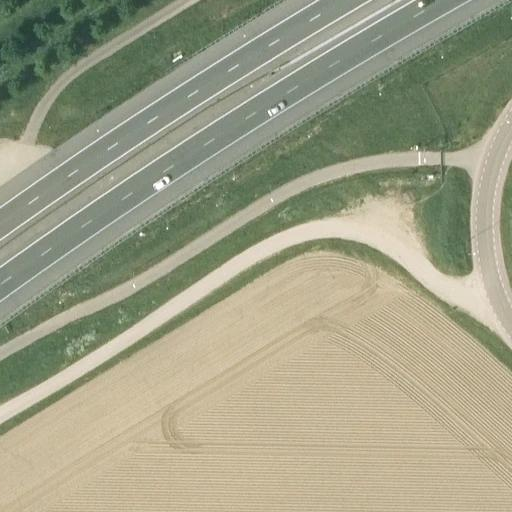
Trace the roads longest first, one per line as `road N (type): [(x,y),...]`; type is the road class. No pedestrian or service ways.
road 1 (track): [(0,414),(309,231),(343,225),(376,233),(448,293),(494,302)]
road 2 (motorway): [(0,288),(136,191),(449,0)]
road 3 (motorway): [(346,0),(0,224)]
road 4 (unclassified): [(511,327),(494,302),(486,226),(493,165),(511,130)]
